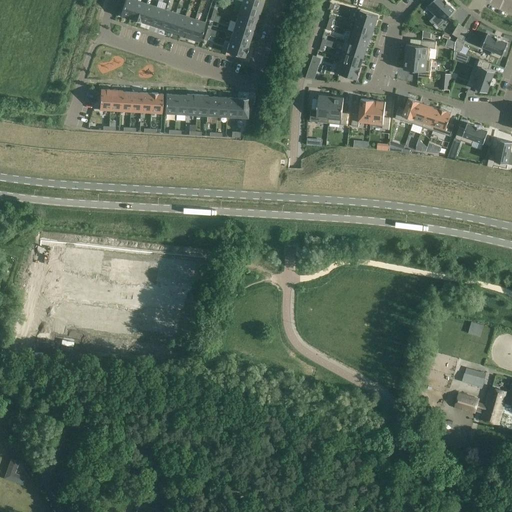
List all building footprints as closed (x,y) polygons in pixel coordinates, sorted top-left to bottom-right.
[(131,19),(137,1),(134,0),(125,0),(121,16),(130,19),(131,19)] [(261,9),(263,0),(242,0),(242,3),(261,9)] [(434,0),(427,8),(435,16),(438,12),(446,20),(456,10),(450,5),(451,4),(446,0),(434,0)] [(140,22),(146,4),(137,1),(131,19),(130,19),(141,23),(141,22),(140,22)] [(258,19),(261,9),(242,3),(239,12),(257,18),(258,19)] [(150,25),(156,7),(146,4),(140,22),(141,22),(150,25)] [(160,28),(166,10),(156,7),(150,25),(160,28)] [(170,31),(175,13),(166,10),(160,28),(170,31)] [(360,10),(357,21),(375,27),(378,16),(360,10)] [(235,22),(254,28),(257,18),(239,12),(235,22)] [(179,34),(185,16),(175,13),(170,31),(179,34)] [(189,39),(195,19),(185,16),(179,34),(178,35),(189,39)] [(199,42),(205,22),(195,19),(189,39),(199,42)] [(353,31),(353,32),(370,37),(370,38),(371,38),(375,27),(357,21),(353,31)] [(254,28),(235,22),(232,32),(251,38),(254,28)] [(458,24),(452,34),(457,38),(464,27),(458,24)] [(464,27),(457,38),(463,41),(469,30),(464,27)] [(351,31),(348,41),(350,42),(367,47),(370,38),(370,37),(353,32),(353,31),(351,31)] [(248,47),(251,38),(232,32),(229,42),(247,47),(248,47)] [(488,34),(482,47),(492,51),(490,55),(501,60),(508,42),(502,39),(495,36),(494,36),(488,34)] [(406,44),(405,57),(430,60),(430,59),(431,48),(436,49),(437,42),(422,40),(421,46),(406,44)] [(247,47),(229,42),(226,52),(244,58),(246,53),(248,47),(247,47)] [(350,42),(347,52),(364,58),(367,47),(350,42)] [(342,51),(339,61),(360,68),(364,58),(347,52),(342,51)] [(405,57),(404,70),(418,71),(417,77),(430,79),(432,59),(430,59),(430,60),(405,57)] [(479,59),(473,76),(478,78),(474,88),(488,92),(490,85),(491,86),(493,78),(495,71),(489,69),(491,63),(479,59)] [(339,61),(335,72),(357,79),(360,68),(339,61)] [(110,110),(111,90),(100,89),(99,110),(110,110)] [(120,111),(121,92),(122,92),(122,90),(111,90),(110,110),(120,111)] [(130,111),(132,92),(122,92),(121,92),(120,111),(130,111)] [(141,112),(142,93),(132,92),(130,111),(141,112)] [(151,113),(152,93),(151,93),(142,93),(141,112),(151,113)] [(161,113),(162,94),(158,94),(158,93),(151,93),(152,93),(151,113),(161,113)] [(176,114),(177,95),(166,94),(165,113),(176,114)] [(196,115),(197,95),(186,94),(186,95),(187,95),(186,114),(196,115)] [(186,114),(187,95),(186,95),(177,95),(176,114),(186,114)] [(206,116),(207,97),(208,97),(208,95),(197,95),(196,115),(206,116)] [(311,109),(310,122),(329,123),(331,96),(319,95),(317,110),(311,109)] [(331,96),(329,123),(347,125),(349,113),(343,112),(344,97),(331,96)] [(216,116),(217,97),(208,97),(207,97),(206,116),(216,116)] [(227,117),(228,98),(217,97),(216,116),(227,117)] [(237,117),(238,98),(237,98),(228,98),(227,117),(237,117)] [(247,118),(248,98),(237,98),(238,98),(237,117),(247,118)] [(399,107),(395,119),(412,125),(420,102),(408,98),(405,109),(399,107)] [(353,114),(352,126),(359,127),(359,122),(370,123),(370,125),(371,125),(373,100),(360,99),(359,114),(353,114)] [(373,100),(371,125),(382,127),(382,129),(389,130),(390,117),(384,117),(386,102),(374,101),(374,100),(373,100)] [(420,102),(412,125),(422,128),(430,105),(420,102)] [(430,105),(422,128),(433,132),(440,109),(430,105)] [(440,109),(433,132),(450,138),(454,125),(449,123),(452,113),(447,111),(447,110),(440,108),(440,109)] [(459,127),(455,139),(472,145),(474,140),(484,144),(489,131),(482,128),(482,127),(474,125),(467,123),(465,129),(459,127)] [(490,155),(487,166),(494,168),(494,166),(507,169),(511,145),(511,141),(499,139),(496,156),(490,155)] [(68,249),(65,271),(74,271),(74,270),(76,251),(76,250),(68,249)] [(76,251),(74,270),(82,271),(84,252),(76,251)] [(82,271),(82,274),(91,275),(91,273),(93,253),(92,253),(84,252),(82,271)] [(93,253),(91,273),(99,274),(101,253),(93,252),(92,253),(93,253)] [(160,259),(158,280),(166,281),(169,261),(169,260),(160,259)] [(113,260),(111,281),(119,282),(122,262),(122,261),(113,260)] [(166,281),(166,283),(175,284),(175,281),(177,262),(169,261),(166,281)] [(119,282),(119,284),(128,285),(128,282),(130,263),(122,262),(119,282)] [(177,262),(175,281),(183,282),(185,263),(177,262)] [(183,282),(183,283),(192,284),(194,263),(185,262),(185,263),(183,282)] [(130,263),(128,282),(136,283),(138,264),(130,263)] [(136,283),(136,284),(145,285),(147,264),(138,263),(138,264),(136,283)] [(56,311),(53,332),(63,331),(64,321),(72,322),(74,307),(74,304),(69,303),(65,303),(56,311)] [(153,308),(152,328),(160,329),(162,310),(162,307),(154,306),(153,308)] [(72,322),(72,324),(80,325),(82,308),(74,307),(72,322)] [(82,307),(80,325),(80,327),(96,328),(97,328),(98,316),(99,309),(82,307)] [(107,309),(105,329),(113,330),(115,311),(115,308),(107,307),(106,309),(107,309)] [(145,307),(143,328),(152,329),(152,328),(153,308),(145,307)] [(96,328),(96,329),(105,330),(105,329),(107,309),(106,309),(99,308),(98,316),(97,328),(96,328)] [(162,310),(160,329),(168,330),(170,311),(162,310)] [(168,330),(168,331),(177,332),(179,311),(170,310),(170,311),(168,330)] [(115,311),(113,330),(121,331),(123,312),(115,311)] [(121,331),(121,332),(130,333),(132,312),(123,311),(123,312),(121,331)] [(468,368),(468,381),(489,381),(489,368),(468,368)] [(499,424),(505,402),(505,401),(507,401),(507,403),(511,404),(511,383),(509,395),(507,394),(508,391),(491,386),(485,405),(484,410),(481,419),(499,424)] [(477,403),(478,399),(459,393),(455,407),(474,412),(476,408),(484,410),(485,405),(477,403)] [(18,461),(10,458),(4,479),(22,485),(25,477),(14,474),(18,461)]
